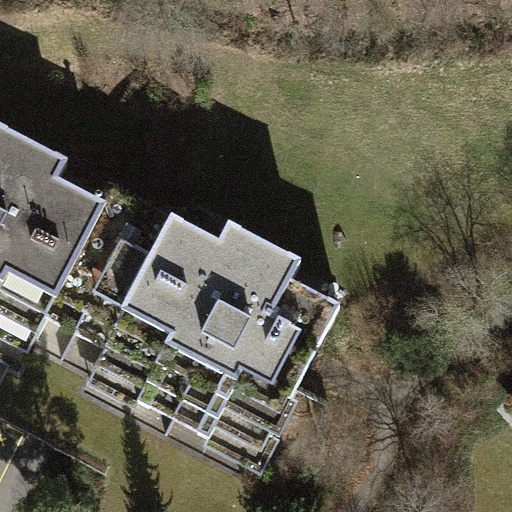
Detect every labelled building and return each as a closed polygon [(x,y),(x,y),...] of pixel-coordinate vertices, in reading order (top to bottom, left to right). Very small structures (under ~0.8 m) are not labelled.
[(77,336),(145,207),(110,189),(101,206),(59,183),(68,166),(0,130),(0,340),(18,350),(25,354),(34,337),(39,339),(48,321),(77,336)] [(221,247),(145,207),(77,336),(105,350),(95,369),(142,393),(137,403),(140,404),(208,440),(210,441),(215,430),(264,456),(273,437),(340,309),(292,284),(301,265),(230,228),(221,247)] [(0,362),(9,367),(18,350),(0,340),(0,362)] [(142,393),(95,369),(86,385),(136,411),(140,404),(137,403),(142,393)] [(511,399),(503,408),(511,417),(511,399)] [(210,441),(208,440),(204,447),(262,477),(281,441),(273,437),(264,456),(215,430),(210,441)]
